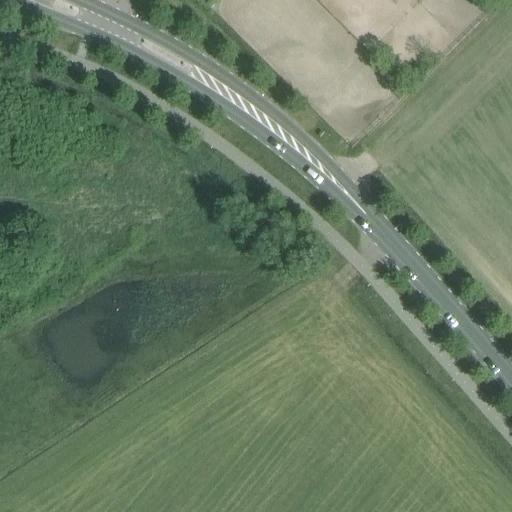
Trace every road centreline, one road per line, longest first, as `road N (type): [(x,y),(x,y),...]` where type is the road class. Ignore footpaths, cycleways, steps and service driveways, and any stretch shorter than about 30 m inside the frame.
road 1 (secondary): [(384,235),(346,183),(263,106),(105,11)]
road 2 (secondary): [(100,37),(236,115),(384,235)]
road 3 (secondary): [(384,235),(511,380)]
